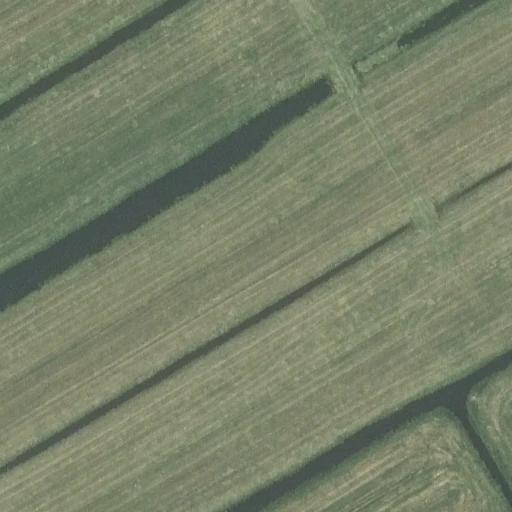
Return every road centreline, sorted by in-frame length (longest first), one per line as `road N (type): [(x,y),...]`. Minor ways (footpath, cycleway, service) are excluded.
road 1 (track): [(307,18),(0,199)]
road 2 (track): [(434,234),(296,0)]
